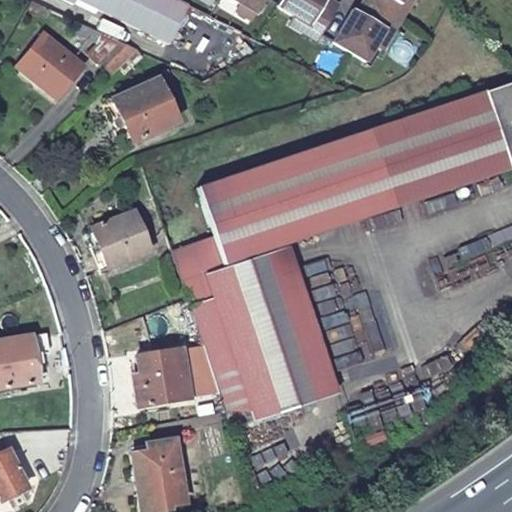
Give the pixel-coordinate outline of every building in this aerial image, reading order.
[(80,0),(167,43),(187,5),(176,0),(63,0),(72,4),(74,0),(80,0)] [(231,0),(239,5),(255,14),(263,0),(231,0)] [(318,38),(337,9),(325,2),(325,0),(284,0),(298,8),(311,16),(303,29),(318,38)] [(383,28),(390,32),(399,18),(367,0),(366,0),(358,13),(351,8),(332,39),(364,58),(372,46),(383,28)] [(367,0),(399,18),(407,4),(399,0),(367,0)] [(250,21),(255,14),(239,5),(235,12),(250,21)] [(290,21),(303,29),(311,16),(298,8),(290,21)] [(383,28),(372,46),(379,50),(390,32),(383,28)] [(17,66),(54,98),(81,67),(42,35),(17,66)] [(110,75),(137,49),(111,37),(104,44),(109,50),(98,60),(110,75)] [(177,121),(158,77),(112,96),(131,142),(177,121)] [(511,82),(480,93),(343,137),(313,148),(195,186),(212,237),(170,251),(185,298),(221,411),(222,412),(242,407),(247,422),(332,398),(283,245),(350,223),(415,202),(508,172),(511,171),(511,82)] [(87,230),(101,265),(145,250),(131,213),(87,230)] [(0,340),(0,388),(36,383),(29,336),(0,340)] [(135,381),(138,405),(186,398),(178,348),(136,354),(140,381),(135,381)] [(131,454),(141,511),(157,511),(164,511),(164,507),(185,504),(174,440),(153,444),(154,449),(131,454)] [(0,503),(25,491),(7,453),(0,455),(0,503)]
